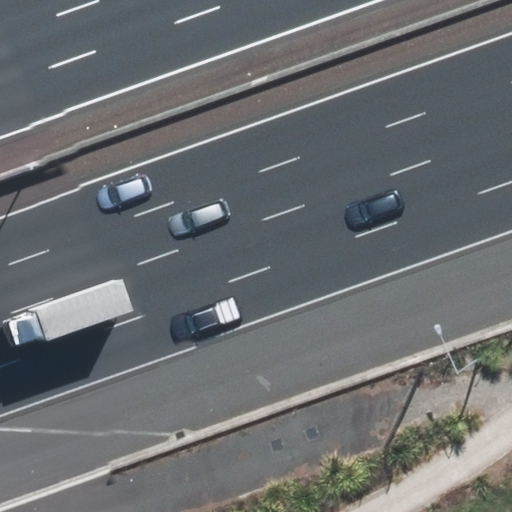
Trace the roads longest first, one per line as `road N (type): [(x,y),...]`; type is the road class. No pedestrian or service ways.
road 1 (motorway): [(511,85),(0,268)]
road 2 (motorway): [(0,88),(249,0)]
